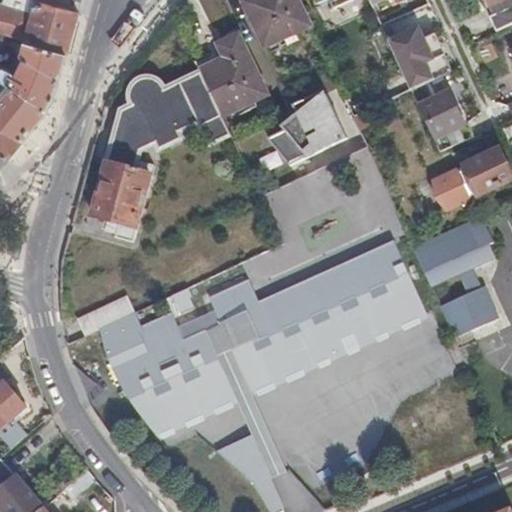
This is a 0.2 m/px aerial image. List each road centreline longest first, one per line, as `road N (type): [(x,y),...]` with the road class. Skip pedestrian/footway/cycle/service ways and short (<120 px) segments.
road 1 (residential): [(32,292),(47,366),(70,412),(147,508)]
road 2 (residential): [(118,19),(62,157)]
road 3 (residential): [(62,157),(36,243),(32,292)]
